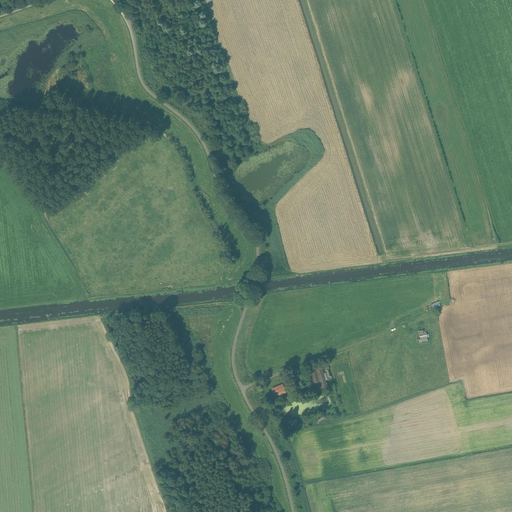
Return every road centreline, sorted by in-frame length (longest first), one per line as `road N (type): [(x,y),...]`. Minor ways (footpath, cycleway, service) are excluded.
road 1 (unclassified): [(241,389),(233,350),(256,241),(221,195),(189,124),(141,82),(127,23)]
road 2 (unclassified): [(293,511),(276,454),(241,389)]
